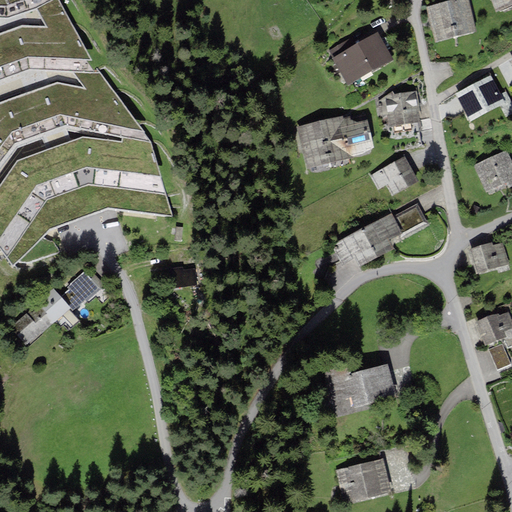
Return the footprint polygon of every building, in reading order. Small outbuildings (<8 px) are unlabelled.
[(0,0),(0,36),(23,28),(49,28),(40,10),(56,0),(0,0)] [(0,106),(24,97),(60,83),(87,90),(78,74),(102,74),(104,75),(59,0),(56,0),(40,10),(49,28),(23,28),(0,36),(0,106)] [(466,0),(428,8),(435,42),(472,34),(466,0)] [(511,0),(492,0),(496,12),(511,6),(511,0)] [(282,36),(278,25),(264,30),(267,41),(282,36)] [(384,32),(339,55),(352,81),(397,59),(384,32)] [(0,161),(19,142),(68,127),(153,144),(104,75),(78,74),(87,90),(60,83),(24,97),(0,106),(0,161)] [(494,78),(457,95),(469,121),(506,104),(494,78)] [(417,94),(398,97),(396,93),(380,102),(380,106),(389,105),(391,127),(421,123),(417,94)] [(352,115),(303,125),(312,170),(361,160),(360,153),(380,149),(374,120),(354,124),(352,115)] [(68,127),(19,142),(0,161),(0,247),(14,268),(66,225),(108,210),(175,219),(153,144),(68,127)] [(511,163),(508,154),(475,167),(486,193),(511,182),(511,163)] [(406,157),(382,170),(396,196),(420,183),(406,157)] [(426,202),(403,213),(410,227),(433,216),(426,202)] [(400,214),(373,227),(387,255),(399,249),(395,241),(409,234),(400,214)] [(387,255),(373,227),(341,243),(350,263),(364,256),(368,264),(387,255)] [(495,244),(472,251),(480,274),(511,262),(511,255),(508,244),(497,248),(495,244)] [(196,267),(166,270),(168,292),(198,289),(196,267)] [(95,273),(69,295),(80,307),(84,313),(111,291),(95,273)] [(65,291),(41,313),(55,329),(80,307),(69,295),(65,291)] [(511,310),(511,308),(475,323),(485,346),(506,338),(502,330),(511,325),(511,310)] [(41,313),(20,329),(34,348),(55,329),(41,313)] [(322,372),(327,405),(353,402),(357,413),(396,402),(388,368),(351,379),(350,370),(322,372)] [(390,459),(343,469),(350,502),(397,492),(390,459)]
